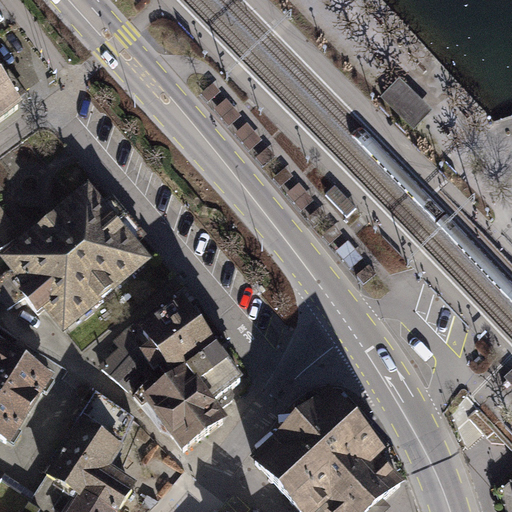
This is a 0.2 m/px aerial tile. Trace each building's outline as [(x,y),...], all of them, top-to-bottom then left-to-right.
[(381,99),(414,129),(433,111),(400,80),(381,99)] [(0,135),(25,118),(0,81),(0,135)] [(214,86),(202,96),(209,104),(221,94),(214,86)] [(215,112),(229,129),(242,118),(227,101),(215,112)] [(248,126),(236,136),(250,153),(262,142),(248,126)] [(268,149),(256,160),(264,169),(276,158),(268,149)] [(287,170),(274,181),(281,189),(294,179),(287,170)] [(287,197),(302,213),(314,203),(300,186),(287,197)] [(45,317),(62,339),(155,265),(94,188),(0,262),(0,263),(26,296),(9,309),(26,331),(45,317)] [(335,189),(326,197),(347,219),(356,210),(335,189)] [(0,253),(21,239),(0,210),(0,253)] [(320,210),(308,221),(315,230),(328,219),(320,210)] [(335,228),(323,238),(330,246),(342,236),(335,228)] [(349,243),(336,254),(351,271),(364,261),(349,243)] [(369,268),(357,278),(363,285),(375,275),(369,268)] [(101,371),(142,419),(190,386),(225,362),(196,320),(202,315),(186,291),(132,328),(101,371)] [(0,448),(8,454),(54,386),(2,351),(0,353),(0,448)] [(190,386),(212,420),(248,397),(225,362),(190,386)] [(190,386),(148,415),(186,470),(227,442),(212,420),(190,386)] [(389,511),(385,507),(407,487),(389,468),(392,465),(331,399),(254,470),(292,511),(389,511)] [(138,436),(90,406),(42,483),(81,508),(78,511),(139,511),(147,499),(112,477),(138,436)] [(0,499),(9,485),(0,479),(0,499)]
